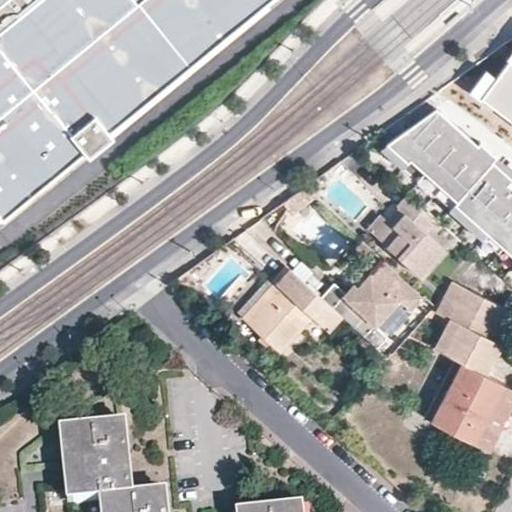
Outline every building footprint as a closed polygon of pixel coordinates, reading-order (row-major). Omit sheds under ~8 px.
[(0,0),(0,221),(269,0),(0,0)] [(511,44),(497,65),(488,59),(465,90),(511,124),(511,44)] [(440,110),(391,145),(410,163),(413,161),(461,203),(496,164),(500,158),(484,143),(481,147),(440,110)] [(511,178),(496,164),(461,203),(458,206),(511,253),(511,178)] [(319,177),(306,187),(315,195),(326,183),(319,177)] [(425,207),(410,193),(399,205),(400,206),(407,212),(383,238),(423,276),(448,248),(431,232),(441,221),(425,207)] [(372,229),(383,238),(407,212),(400,206),(390,218),(385,213),(372,229)] [(424,295),(384,258),(373,271),(370,269),(357,283),(353,280),(341,293),(376,324),(399,298),(411,309),(424,295)] [(340,312),(280,259),(267,273),(279,285),(248,320),(278,348),(309,313),(327,328),(340,312)] [(235,309),(248,320),(279,285),(267,273),(235,309)] [(453,318),(438,345),(457,356),(464,360),(488,371),(504,340),(502,339),(489,333),(504,305),(453,277),(439,310),(453,318)] [(511,319),(511,309),(504,305),(489,333),(502,339),(511,319)] [(457,356),(427,415),(434,418),(464,360),(457,356)] [(464,360),(434,418),(475,441),(507,381),(488,371),(464,360)] [(511,384),(507,381),(475,441),(489,447),(511,401),(511,384)] [(122,423),(66,430),(74,503),(108,499),(130,497),(122,423)] [(164,511),(162,493),(130,497),(108,499),(109,511),(164,511)]
